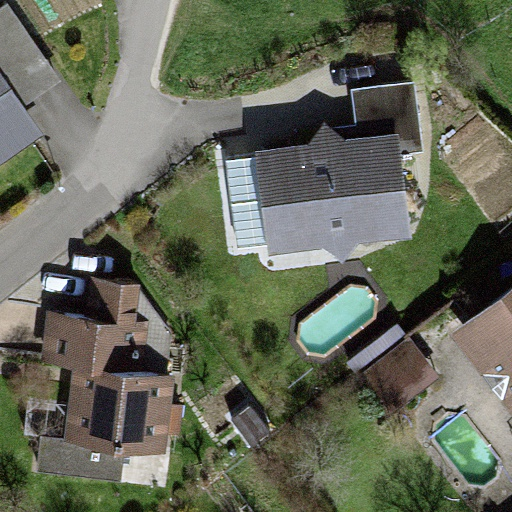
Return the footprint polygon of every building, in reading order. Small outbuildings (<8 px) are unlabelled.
[(11,7),(0,14),(0,173),(52,139),(31,108),(63,86),(11,7)] [(330,141),(212,151),(220,240),(431,223),(420,85),(326,93),(330,141)] [(511,286),(461,326),(511,390),(511,286)] [(129,321),(57,319),(56,370),(127,372),(129,321)] [(82,372),(78,442),(162,446),(166,377),(82,372)]
